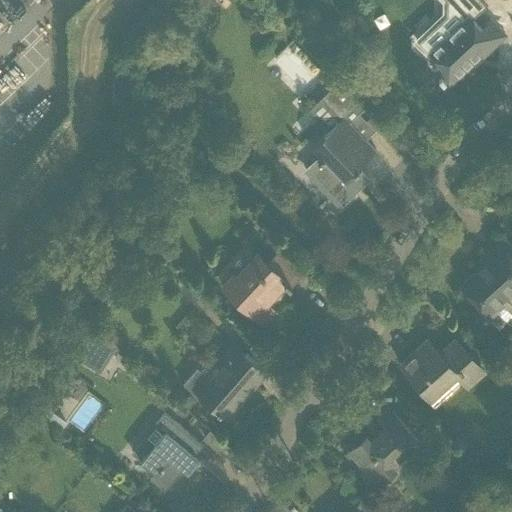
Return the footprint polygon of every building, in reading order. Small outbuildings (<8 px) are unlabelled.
[(262,0),(245,0),(255,12),(265,4),(262,0)] [(444,0),(446,1),(446,14),(438,20),(438,29),(444,35),(427,50),(431,54),(431,55),(440,64),(433,71),(438,76),(437,77),(441,81),(442,80),(447,86),(468,65),(466,62),(477,51),(480,54),(483,56),(495,44),(505,35),(489,18),(479,27),(471,19),(485,5),(479,0),(459,0),(459,1),(458,0),(444,0)] [(321,97),(341,117),(311,146),(320,156),(305,170),(339,205),(367,179),(356,168),(375,149),(350,123),(365,109),(338,81),(321,97)] [(184,170),(192,162),(184,154),(176,162),(184,170)] [(511,311),(511,305),(504,298),(511,290),(511,259),(497,243),(481,258),(485,262),(460,284),(486,314),(497,325),(511,311)] [(141,263),(162,282),(173,269),(152,250),(141,263)] [(276,253),(273,255),(264,265),(254,255),(235,276),(233,274),(222,285),(262,322),(274,311),(264,302),(283,281),(287,286),(299,274),(276,253)] [(88,339),(77,356),(99,369),(114,345),(80,317),(72,330),(88,339)] [(399,363),(430,398),(439,390),(436,386),(453,370),(466,385),(483,370),(454,339),(439,353),(426,339),(399,363)] [(262,371),(230,343),(204,373),(197,367),(182,384),(195,395),(198,392),(216,408),(215,409),(219,412),(220,411),(227,416),(242,398),(240,396),(262,371)] [(380,418),(386,425),(369,440),(365,436),(347,452),(378,485),(396,469),(392,465),(418,441),(389,409),(380,418)] [(164,412),(155,423),(131,452),(155,472),(149,479),(163,490),(182,468),(187,472),(198,458),(179,442),(188,432),(164,412)] [(26,449),(0,491),(0,499),(10,505),(39,457),(26,449)]
